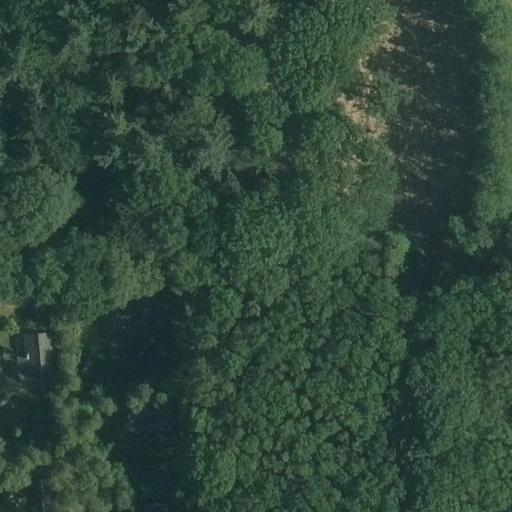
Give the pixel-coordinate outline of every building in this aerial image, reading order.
[(157,317),(154,281),(128,282),(129,298),(116,299),(117,317),(133,315),(133,316),(146,315),(146,317),(157,317)] [(54,369),(51,333),(25,335),(27,354),(29,354),(30,368),(43,367),(43,370),(54,369)] [(165,408),(164,397),(128,399),(130,425),(149,424),(149,422),(163,421),(162,408),(165,408)] [(56,489),(56,477),(24,479),(26,511),(58,511),(57,489),(56,489)] [(165,511),(164,503),(139,505),(138,511),(165,511)]
